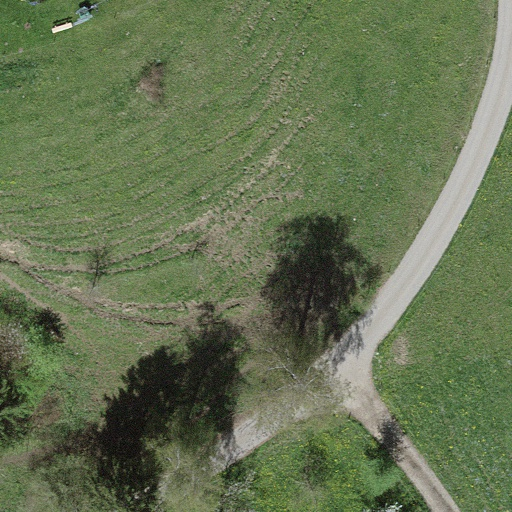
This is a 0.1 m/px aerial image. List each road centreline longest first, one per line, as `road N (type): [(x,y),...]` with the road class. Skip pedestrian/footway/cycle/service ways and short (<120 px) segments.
road 1 (track): [(134,511),(287,409),(360,343),(444,218),(472,158),(495,90),(510,0)]
road 2 (track): [(331,375),(437,511)]
